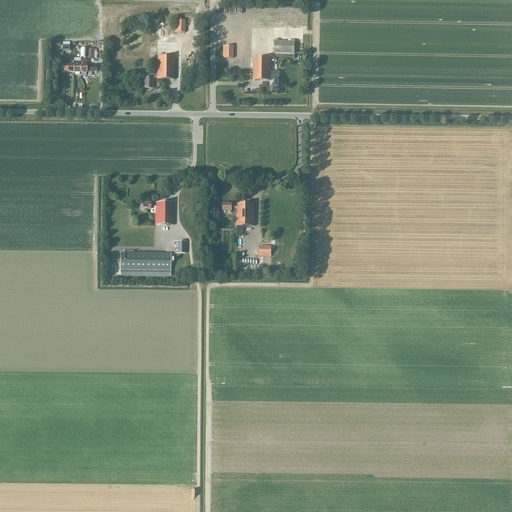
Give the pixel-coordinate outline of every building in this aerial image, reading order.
[(185,33),(185,20),(175,20),(174,33),(185,33)] [(274,54),(294,54),(294,42),(274,41),(274,54)] [(233,58),(233,46),(223,46),(223,58),(233,58)] [(87,49),(88,59),(96,59),(96,51),(94,51),(94,49),(87,49)] [(157,75),(153,75),(148,75),(148,78),(144,78),(144,89),(153,89),(153,78),(157,78),(157,80),(174,80),(174,57),(157,57),(157,75)] [(283,91),(283,79),(278,79),(279,72),(271,72),(271,59),(253,58),(253,81),(271,81),(271,79),(274,79),(274,91),(283,91)] [(97,65),(87,65),(87,60),(80,60),(80,62),(80,73),(87,73),(87,72),(97,72),(97,65)] [(150,203),(141,203),(141,210),(150,210),(150,209),(155,209),(155,225),(173,225),(173,203),(155,203),(150,203)] [(222,211),(222,215),(231,215),(231,214),(237,215),(236,226),(254,226),(254,204),(237,204),(237,205),(232,205),(232,204),(223,204),(222,211)] [(186,254),(186,241),(175,241),(175,254),(186,254)] [(271,257),(271,246),(259,246),(259,257),(271,257)] [(120,253),(120,270),(170,271),(170,254),(120,253)]
